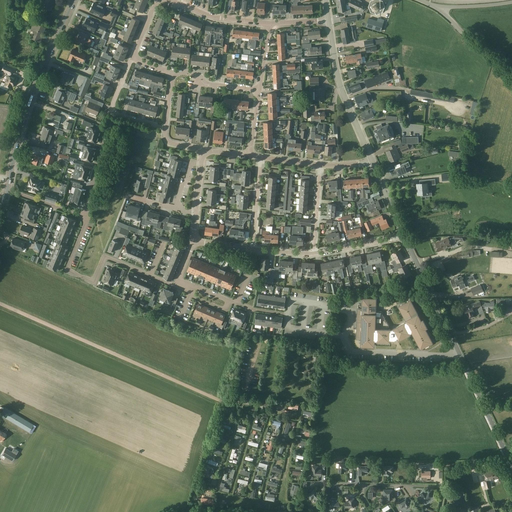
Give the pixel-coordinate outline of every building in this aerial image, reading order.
[(44,0),(42,6),(51,10),(55,0),(44,0)] [(243,0),(242,10),(249,11),(249,6),(255,7),(256,0),(243,0)] [(335,0),(337,6),(345,4),(345,5),(348,5),(362,12),(365,13),(368,7),(365,6),(366,5),(365,5),(366,4),(361,2),(356,0),(335,0)] [(378,3),(377,2),(375,2),(374,3),(373,3),(372,4),(372,5),(372,6),(371,7),(372,8),(372,9),(373,10),(373,11),(374,11),(375,11),(376,12),(377,12),(377,11),(378,11),(379,10),(380,9),(381,7),(381,6),(380,5),(380,4),(379,3),(378,3)] [(107,7),(100,4),(100,5),(94,3),(90,12),(102,17),(107,7)] [(258,7),(257,7),(257,12),(259,12),(259,13),(264,13),(265,7),(265,3),(258,3),(258,7)] [(145,8),(136,4),(133,9),(143,13),(145,8)] [(345,4),(337,6),(338,12),(344,11),(344,15),(352,14),(351,10),(346,10),(345,5),(345,4)] [(302,13),(302,6),(292,7),(292,5),(289,5),(289,10),(289,13),(292,13),(292,14),(302,13)] [(119,11),(114,9),(111,14),(117,17),(119,11)] [(182,28),(186,18),(181,16),(178,22),(182,24),(180,28),(182,28)] [(166,20),(159,17),(157,22),(164,25),(170,28),(173,29),(176,21),(174,21),(173,24),(169,23),(169,24),(165,22),(166,20)] [(130,23),(137,26),(140,21),(132,18),(131,21),(129,20),(127,19),(126,22),(128,23),(130,23)] [(189,27),(192,20),(186,18),(182,28),(184,29),(186,25),(189,27)] [(367,21),(366,27),(380,31),(383,23),(368,19),(368,18),(366,18),(366,21),(367,21)] [(87,19),(85,23),(84,23),(83,25),(84,26),(83,27),(90,30),(94,32),(96,27),(105,30),(108,25),(101,22),(100,25),(98,24),(98,23),(87,19)] [(164,25),(157,22),(155,27),(161,30),(163,27),(167,29),(169,30),(170,28),(164,25)] [(197,22),(193,33),(195,33),(196,30),(200,31),(202,25),(197,22)] [(33,35),(32,38),(40,42),(42,38),(41,38),(45,28),(34,23),(31,30),(28,29),(27,32),(33,35)] [(135,32),(137,26),(130,23),(128,28),(135,32)] [(166,32),(161,30),(155,27),(153,33),(156,34),(155,37),(163,40),(164,37),(159,35),(160,33),(172,38),(173,35),(170,34),(166,32)] [(342,36),(351,35),(356,34),(355,31),(352,31),(351,27),(352,27),(347,27),(347,29),(341,30),(342,36)] [(133,37),(135,32),(128,28),(127,31),(125,31),(122,30),(121,32),(133,37)] [(319,29),(308,31),(308,36),(302,36),(303,43),(309,42),(309,40),(320,38),(319,29)] [(242,37),(246,38),(246,31),(240,30),(239,37),(239,40),(238,44),(240,44),(241,40),(242,40),(242,37)] [(131,42),(133,37),(121,32),(120,34),(123,35),(125,36),(123,39),(131,42)] [(259,33),(253,32),(252,39),(251,45),(251,47),(253,47),(253,46),(254,42),(255,39),(259,39),(259,33)] [(277,34),(278,41),(284,40),(287,40),(291,40),(291,39),(296,39),(299,39),(299,32),(296,32),(296,35),(289,36),(289,35),(287,35),(287,33),(277,34)] [(80,37),(79,36),(77,40),(84,44),(84,43),(86,44),(86,45),(90,46),(92,41),(89,39),(89,40),(87,39),(88,36),(82,33),(80,37)] [(354,42),(353,38),(356,38),(356,34),(351,35),(342,36),(343,43),(348,42),(348,43),(354,43),(354,42)] [(101,38),(98,45),(104,47),(106,40),(101,38)] [(146,55),(152,57),(155,48),(154,47),(151,46),(152,43),(150,42),(149,45),(150,45),(146,55)] [(117,50),(126,54),(128,48),(119,44),(117,50)] [(155,48),(152,57),(157,59),(161,50),(160,49),(157,48),(158,45),(156,44),(154,47),(155,48)] [(167,52),(162,50),(163,47),(161,46),(160,49),(161,50),(157,59),(163,62),(167,52)] [(311,55),(317,54),(317,55),(321,55),(321,47),(310,48),(311,55)] [(68,59),(73,61),(75,58),(77,59),(77,60),(82,62),(86,55),(76,50),(76,51),(73,49),(71,52),(70,55),(70,56),(68,59)] [(123,60),(126,54),(117,50),(115,54),(114,54),(113,56),(114,56),(114,57),(123,60)] [(104,52),(102,57),(110,60),(111,60),(112,57),(108,55),(108,54),(104,52)] [(191,65),(197,65),(198,55),(199,55),(199,52),(197,52),(197,55),(192,55),(191,65)] [(198,55),(197,65),(203,66),(204,56),(205,56),(205,53),(203,53),(203,56),(199,55),(198,55)] [(209,67),(210,57),(211,57),(211,54),(209,53),(209,56),(205,56),(204,56),(203,66),(209,67)] [(353,61),(356,61),(357,64),(363,63),(361,53),(355,54),(345,56),(346,63),(353,61)] [(91,64),(97,66),(100,58),(94,55),(91,64)] [(216,67),(215,75),(218,75),(220,58),(213,57),(212,67),(216,67)] [(317,57),(305,58),(305,64),(312,64),(312,70),(317,69),(323,68),(322,65),(323,64),(323,62),(322,62),(322,61),(314,61),(314,58),(317,58),(317,57)] [(226,75),(233,76),(234,70),(235,63),(235,59),(233,59),(232,66),(231,66),(231,69),(227,69),(226,75)] [(247,71),(246,78),(253,79),(253,72),(254,68),(251,68),(252,65),(254,65),(254,62),(252,61),(248,61),(247,64),(248,64),(247,68),(247,71)] [(248,64),(247,64),(245,64),(245,68),(241,67),(240,70),(240,77),(246,78),(247,71),(247,68),(248,64)] [(109,72),(117,75),(120,69),(112,66),(112,65),(110,65),(109,68),(111,68),(109,72)] [(10,74),(12,70),(3,66),(1,70),(7,72),(7,73),(7,74),(7,75),(7,76),(4,83),(1,82),(0,84),(0,87),(6,90),(8,87),(10,87),(11,85),(12,86),(15,79),(9,76),(10,74)] [(356,74),(361,73),(361,69),(348,71),(349,77),(356,76),(356,75),(356,74)] [(399,81),(399,80),(400,80),(398,69),(392,70),(395,86),(399,86),(400,86),(405,86),(406,86),(404,80),(403,81),(399,81)] [(105,76),(105,77),(115,81),(117,75),(109,72),(107,71),(105,76)] [(129,90),(136,92),(137,90),(138,84),(140,79),(142,72),(136,71),(134,78),(135,78),(133,83),(136,83),(135,87),(130,86),(129,90)] [(74,76),(64,72),(64,73),(63,73),(62,74),(61,76),(61,77),(62,78),(61,81),(64,82),(63,83),(64,84),(66,85),(67,85),(68,84),(71,85),(74,76)] [(93,76),(104,81),(103,80),(105,77),(105,76),(95,72),(93,76)] [(144,85),(145,81),(147,74),(142,72),(140,79),(138,84),(140,84),(141,84),(144,85)] [(350,86),(353,93),(367,87),(367,88),(390,79),(387,72),(350,86)] [(150,87),(151,82),(153,75),(147,74),(145,81),(144,85),(144,86),(144,84),(148,85),(147,86),(150,87)] [(158,88),(158,87),(162,88),(163,85),(162,85),(164,78),(158,77),(156,84),(155,89),(154,92),(154,91),(153,96),(160,98),(161,93),(156,92),(157,87),(158,88)] [(318,85),(318,77),(310,78),(310,92),(315,91),(315,100),(324,100),(324,89),(318,89),(318,85)] [(105,85),(100,95),(108,98),(112,88),(105,85)] [(61,88),(60,91),(58,90),(57,94),(55,100),(62,103),(65,96),(69,97),(68,99),(74,101),(77,94),(61,88)] [(411,90),(410,94),(415,95),(416,96),(439,100),(454,103),(455,98),(436,94),(419,91),(411,90)] [(356,100),(359,107),(373,101),(369,91),(360,95),(361,98),(356,100)] [(91,99),(89,102),(86,110),(96,115),(100,106),(97,105),(99,101),(91,98),(91,97),(86,95),(85,98),(89,100),(89,99),(91,99)] [(127,109),(133,111),(136,101),(130,99),(127,109)] [(138,112),(141,102),(136,101),(133,111),(138,112)] [(144,114),(147,104),(141,102),(138,112),(144,114)] [(149,116),(152,105),(147,104),(144,114),(149,116)] [(152,105),(149,116),(155,117),(158,107),(152,105)] [(371,109),(362,112),(364,116),(362,116),(364,120),(374,116),(371,109)] [(315,112),(315,116),(311,116),(311,122),(320,122),(320,119),(324,119),(324,112),(315,112)] [(49,114),(47,121),(58,125),(61,117),(56,115),(55,116),(49,114)] [(184,120),(184,123),(186,123),(186,121),(187,121),(190,122),(189,128),(193,128),(194,120),(190,120),(184,120)] [(63,131),(68,133),(69,130),(70,130),(72,123),(65,121),(63,127),(64,128),(63,131)] [(264,123),(264,129),(272,129),(275,129),(275,130),(282,130),(282,126),(275,126),(271,126),(271,122),(264,123)] [(243,132),(244,123),(237,123),(237,129),(236,133),(236,137),(235,145),(236,145),(236,146),(239,146),(240,145),(241,145),(241,141),(242,141),(242,142),(243,142),(243,138),(242,138),(242,132),(243,132)] [(381,124),(376,126),(377,129),(374,130),(376,135),(376,137),(378,142),(381,141),(382,143),(390,140),(389,137),(393,136),(388,124),(382,127),(381,124)] [(205,137),(208,137),(209,126),(205,126),(205,130),(198,129),(197,140),(204,141),(205,137)] [(101,131),(90,127),(88,133),(99,137),(101,131)] [(45,128),(39,143),(49,147),(54,131),(45,128)] [(229,144),(235,145),(236,137),(236,133),(237,129),(236,131),(232,130),(231,137),(228,137),(228,140),(230,140),(229,144)] [(222,143),(223,132),(215,131),(214,142),(222,143)] [(308,151),(314,152),(314,145),(315,139),(316,135),(315,135),(315,132),(311,132),(311,138),(312,138),(312,141),(308,141),(307,144),(308,144),(308,151)] [(97,143),(99,137),(88,133),(86,139),(97,143)] [(316,135),(315,139),(314,145),(314,152),(320,153),(320,149),(321,149),(322,146),(320,146),(321,144),(322,144),(322,141),(320,141),(321,136),(316,135)] [(298,143),(299,137),(296,137),(296,139),(295,143),(294,150),(300,151),(301,147),(302,147),(303,144),(298,143)] [(289,145),(288,149),(294,150),(295,143),(296,139),(289,138),(288,142),(288,145),(289,145)] [(325,154),(331,154),(332,148),(335,148),(335,145),(336,145),(335,138),(331,138),(331,139),(327,140),(328,145),(327,146),(326,146),(325,154)] [(96,150),(85,146),(84,146),(85,143),(84,142),(79,141),(79,144),(83,145),(81,152),(83,152),(94,155),(96,150)] [(273,147),(272,143),(276,143),(281,143),(280,147),(283,148),(284,142),(283,142),(283,141),(272,141),(265,142),(265,148),(266,148),(266,149),(270,149),(270,148),(273,147)] [(56,153),(62,154),(64,146),(59,144),(56,153)] [(390,150),(386,152),(390,162),(398,159),(394,151),(397,150),(395,144),(389,147),(390,150)] [(94,155),(83,152),(81,158),(93,161),(94,155)] [(42,162),(52,165),(55,156),(46,153),(45,158),(43,157),(43,158),(42,158),(42,157),(40,156),(39,157),(35,155),(34,159),(33,159),(33,161),(33,162),(41,165),(42,162)] [(183,162),(183,161),(177,160),(177,157),(171,155),(170,159),(170,161),(170,164),(180,166),(182,167),(182,164),(181,163),(182,161),(183,162),(182,162),(183,162)] [(90,174),(91,168),(83,166),(84,163),(77,161),(76,164),(80,165),(78,171),(90,174)] [(395,168),(390,171),(392,176),(397,174),(398,175),(410,171),(408,166),(410,166),(408,162),(402,164),(402,163),(394,166),(395,168)] [(211,167),(210,173),(219,174),(223,175),(230,175),(230,172),(230,170),(224,169),(224,172),(218,171),(218,167),(211,167)] [(179,172),(167,169),(167,171),(168,172),(167,174),(171,175),(170,175),(174,176),(178,177),(179,172)] [(230,175),(230,176),(236,177),(241,177),(250,178),(250,171),(243,171),(242,174),(236,173),(233,173),(234,170),(230,170),(230,172),(230,175)] [(79,180),(79,178),(88,180),(90,174),(78,171),(77,177),(74,176),(74,178),(72,178),(71,181),(79,184),(81,180),(79,180)] [(167,174),(162,173),(161,178),(166,179),(165,180),(173,182),(173,181),(174,176),(170,175),(171,175),(167,174)] [(136,183),(135,186),(136,186),(136,190),(142,191),(144,185),(146,186),(148,177),(143,176),(142,181),(138,180),(137,183),(136,183)] [(301,186),(309,186),(309,180),(308,180),(308,176),(301,176),(301,179),(301,186)] [(32,187),(31,191),(36,193),(38,188),(39,189),(40,184),(39,184),(40,181),(31,178),(31,181),(30,181),(28,186),(32,187)] [(422,196),(428,195),(428,193),(428,192),(428,191),(427,185),(435,184),(435,179),(420,181),(420,184),(417,184),(417,187),(416,187),(416,189),(417,189),(418,194),(422,194),(422,196)] [(344,188),(350,187),(350,180),(342,180),(342,188),(344,188)] [(339,201),(342,201),(341,195),(340,188),(337,188),(337,181),(329,181),(329,190),(336,189),(337,195),(338,195),(338,201),(339,201)] [(161,190),(163,190),(171,192),(172,189),(171,189),(171,187),(159,184),(159,186),(162,187),(161,190)] [(84,197),(86,190),(78,188),(76,187),(73,194),(84,197)] [(155,200),(166,203),(168,197),(170,198),(170,197),(169,197),(169,195),(171,195),(171,192),(163,190),(162,193),(157,192),(155,200)] [(220,198),(221,198),(224,198),(225,195),(220,195),(215,194),(216,191),(208,190),(208,197),(220,198)] [(45,198),(45,200),(55,204),(56,201),(58,196),(47,193),(45,198)] [(81,204),(84,197),(73,194),(71,201),(74,202),(78,203),(77,204),(80,205),(80,204),(81,204)] [(382,208),(378,200),(374,202),(372,198),(366,200),(364,201),(357,204),(359,209),(362,208),(361,207),(368,204),(368,205),(371,213),(382,208)] [(24,208),(23,209),(35,213),(37,207),(25,203),(25,204),(24,204),(23,207),(24,208)] [(124,210),(123,216),(126,217),(127,214),(132,216),(135,205),(129,204),(127,211),(124,210)] [(135,205),(132,216),(138,217),(137,219),(140,220),(142,214),(139,213),(141,207),(135,205)] [(35,213),(23,209),(23,210),(22,210),(20,214),(21,214),(21,215),(28,218),(27,221),(33,223),(35,220),(33,219),(35,213)] [(143,217),(141,224),(147,226),(148,224),(151,225),(154,212),(152,211),(150,212),(148,211),(149,211),(149,210),(148,210),(146,218),(143,217)] [(161,222),(158,221),(160,213),(159,213),(159,214),(157,214),(156,212),(154,212),(151,225),(154,225),(153,227),(160,229),(161,222)] [(172,230),(173,226),(176,217),(173,216),(172,217),(170,217),(170,216),(170,215),(168,223),(164,223),(163,229),(169,231),(169,229),(172,230)] [(65,216),(63,221),(73,226),(76,221),(65,216)] [(377,217),(370,220),(372,224),(372,225),(380,222),(382,229),(389,226),(386,219),(383,220),(382,216),(378,218),(377,217)] [(178,217),(176,217),(173,226),(176,227),(175,232),(181,234),(183,227),(179,226),(181,218),(180,218),(181,218),(180,219),(179,219),(178,217)] [(229,237),(237,238),(238,230),(238,223),(239,220),(236,219),(234,229),(230,229),(229,237)] [(63,221),(61,226),(71,231),(73,226),(63,221)] [(212,228),(211,235),(218,236),(218,233),(223,234),(224,226),(221,226),(221,225),(220,225),(220,228),(216,228),(217,224),(215,224),(215,221),(214,221),(213,225),(213,228),(212,228)] [(241,224),(238,223),(238,230),(237,238),(244,239),(245,231),(243,230),(243,227),(241,227),(241,224)] [(205,234),(211,235),(212,228),(213,228),(213,225),(209,224),(209,227),(206,227),(205,234)] [(42,230),(41,230),(34,227),(33,229),(30,228),(30,229),(22,225),(20,232),(28,235),(29,232),(31,233),(30,238),(38,241),(42,230)] [(61,226),(59,231),(69,235),(71,231),(61,226)] [(270,241),(271,242),(271,234),(272,234),(272,232),(272,230),(272,227),(267,227),(266,230),(263,230),(262,238),(265,238),(264,241),(267,241),(267,242),(270,242),(270,241)] [(331,230),(332,232),(334,240),(340,239),(338,232),(337,228),(331,230)] [(59,231),(57,236),(67,240),(69,235),(59,231)] [(57,236),(55,241),(68,246),(65,245),(67,240),(57,236)] [(127,245),(123,255),(128,257),(132,246),(128,244),(130,239),(127,237),(124,244),(127,245)] [(448,240),(448,238),(435,243),(438,252),(451,246),(450,244),(456,242),(454,237),(448,240)] [(25,242),(13,238),(10,247),(22,251),(23,247),(26,248),(28,244),(25,242)] [(120,241),(116,239),(115,241),(113,240),(109,249),(114,251),(117,245),(118,246),(120,241)] [(68,246),(55,241),(57,242),(55,247),(66,251),(68,246)] [(137,248),(132,246),(128,257),(133,259),(137,248)] [(55,247),(53,252),(63,256),(66,251),(55,247)] [(184,250),(175,247),(174,250),(171,249),(170,251),(173,252),(182,256),(184,250)] [(142,251),(137,248),(133,259),(138,261),(142,251)] [(394,268),(401,264),(400,261),(403,259),(399,250),(392,254),(395,260),(392,262),(394,267),(394,268)] [(441,259),(443,263),(457,258),(457,259),(470,257),(473,256),(480,255),(480,250),(472,250),(468,251),(456,253),(455,253),(441,259)] [(147,253),(142,251),(138,261),(143,264),(147,253)] [(173,252),(170,251),(169,252),(172,254),(171,257),(179,261),(182,256),(173,252)] [(386,268),(385,262),(382,262),(380,251),(373,253),(375,263),(378,262),(378,263),(379,263),(380,266),(381,266),(381,270),(383,270),(384,274),(387,273),(386,272),(387,271),(386,268)] [(53,252),(51,256),(61,261),(63,256),(53,252)] [(372,264),(375,263),(373,253),(367,254),(369,264),(369,265),(367,265),(367,267),(368,273),(371,273),(370,268),(372,268),(372,264)] [(367,267),(367,265),(366,265),(365,260),(362,261),(361,255),(355,256),(358,269),(359,272),(362,271),(361,264),(362,264),(363,267),(367,267)] [(61,261),(51,256),(49,261),(59,266),(61,261)] [(358,269),(355,256),(350,258),(351,263),(347,264),(349,273),(353,272),(352,268),(354,267),(355,270),(358,269)] [(179,261),(171,257),(170,260),(166,259),(166,261),(169,262),(177,266),(179,261)] [(193,257),(190,264),(195,267),(198,260),(193,257)] [(340,273),(341,278),(344,277),(342,268),(345,267),(347,267),(346,265),(344,265),(343,259),(337,260),(340,273)] [(198,260),(195,267),(201,269),(204,262),(198,260)] [(338,274),(340,273),(337,260),(332,261),(334,273),(334,270),(337,269),(338,274)] [(49,261),(47,261),(45,266),(57,271),(59,266),(49,261)] [(169,262),(166,261),(165,262),(168,264),(167,267),(175,271),(177,266),(169,262)] [(285,274),(286,261),(280,261),(280,265),(279,265),(279,267),(275,267),(274,278),(278,279),(279,274),(285,275),(285,274)] [(331,274),(334,273),(332,261),(326,262),(329,276),(331,275),(331,274)] [(204,262),(201,269),(206,271),(209,264),(204,262)] [(307,275),(308,263),(302,262),(302,267),(298,267),(298,277),(301,277),(302,272),(304,272),(304,275),(307,275)] [(327,276),(329,276),(326,262),(320,263),(322,272),(326,271),(327,276)] [(307,275),(307,277),(311,278),(311,276),(313,276),(313,278),(317,278),(318,268),(314,268),(315,263),(308,263),(307,275)] [(190,264),(187,272),(192,274),(195,267),(190,264)] [(209,264),(206,271),(211,273),(214,266),(209,264)] [(387,271),(388,271),(389,274),(393,272),(394,273),(396,272),(399,271),(403,278),(411,274),(406,265),(402,267),(401,264),(394,268),(392,269),(391,269),(390,266),(386,268),(387,271)] [(211,273),(217,276),(220,269),(215,267),(214,266),(211,273)] [(175,271),(167,267),(166,270),(162,269),(162,271),(165,272),(173,276),(175,271)] [(192,274),(198,276),(201,269),(195,267),(192,274)] [(107,269),(105,275),(115,279),(118,274),(107,269)] [(201,269),(198,276),(203,278),(206,271),(201,269)] [(220,269),(217,276),(222,278),(225,271),(220,269)] [(171,281),(173,276),(165,272),(162,271),(161,272),(164,274),(163,277),(171,281)] [(206,271),(203,278),(208,281),(211,273),(206,271)] [(225,271),(222,278),(227,280),(230,273),(225,271)] [(134,274),(129,272),(125,283),(130,285),(134,274)] [(209,281),(214,283),(217,276),(211,273),(208,281),(209,281)] [(227,280),(233,282),(236,275),(230,273),(227,280)] [(140,276),(134,274),(130,285),(135,287),(140,276)] [(105,275),(102,281),(113,285),(115,279),(105,275)] [(144,278),(140,276),(135,287),(140,289),(144,278)] [(217,276),(214,283),(219,285),(222,278),(217,276)] [(461,276),(458,277),(457,276),(453,278),(454,279),(451,280),(453,287),(459,285),(460,289),(465,287),(464,283),(466,282),(465,279),(463,280),(461,276)] [(149,280),(144,278),(140,289),(145,291),(149,280)] [(219,285),(224,287),(227,280),(222,278),(219,285)] [(155,283),(149,280),(145,291),(150,293),(155,283)] [(230,290),(233,282),(227,280),(224,287),(230,290)] [(483,292),(480,285),(471,289),(473,295),(483,292)] [(168,291),(164,289),(163,292),(161,291),(160,294),(161,295),(160,298),(161,298),(160,300),(164,302),(168,291)] [(164,302),(168,303),(168,302),(169,302),(170,299),(172,300),(173,296),(172,295),(173,293),(168,291),(164,302)] [(265,295),(259,294),(258,297),(257,305),(264,306),(265,295)] [(271,307),(272,296),(265,295),(264,306),(271,307)] [(277,308),(279,297),(272,296),(271,307),(277,308)] [(285,301),(285,298),(279,297),(277,308),(284,309),(285,301)] [(376,299),(363,299),(362,310),(358,310),(358,309),(357,330),(358,330),(358,333),(357,333),(357,339),(357,338),(361,338),(361,345),(366,345),(369,345),(369,346),(374,346),(374,339),(377,339),(377,341),(386,341),(386,340),(394,340),(398,338),(400,336),(401,338),(410,334),(409,332),(411,331),(420,348),(425,345),(427,344),(428,344),(432,342),(428,334),(427,335),(425,333),(427,332),(423,325),(425,324),(423,320),(420,321),(418,319),(420,318),(417,314),(416,312),(416,311),(414,307),(413,307),(412,305),(410,300),(399,306),(406,321),(392,329),(391,329),(390,329),(389,329),(389,327),(390,327),(382,311),(375,311),(376,299)] [(481,309),(482,309),(479,301),(476,302),(476,303),(471,305),(464,308),(466,315),(467,314),(469,318),(474,316),(473,312),(474,312),(473,310),(475,309),(475,308),(477,307),(479,310),(480,314),(483,313),(481,309)] [(491,313),(491,309),(494,309),(494,303),(494,301),(490,301),(490,303),(484,303),(485,306),(483,306),(483,309),(485,309),(485,313),(491,313)] [(205,306),(198,304),(194,313),(201,316),(205,306)] [(211,309),(205,306),(201,316),(207,319),(211,309)] [(240,311),(235,308),(230,319),(236,322),(235,324),(240,311)] [(218,312),(211,309),(207,319),(214,322),(218,312)] [(246,313),(240,311),(235,324),(241,326),(246,313)] [(225,315),(218,312),(214,322),(221,324),(225,315)] [(255,321),(254,324),(261,325),(263,315),(256,314),(255,321)] [(268,326),(269,316),(263,315),(261,325),(268,326)] [(276,317),(269,316),(268,326),(274,327),(276,317)] [(281,325),(282,318),(276,317),(274,327),(281,328),(281,325)] [(313,356),(310,371),(316,372),(319,357),(313,356)] [(0,415),(29,432),(33,425),(4,408),(0,415)] [(229,430),(231,427),(225,425),(226,423),(224,422),(223,424),(222,424),(221,427),(229,430)] [(309,436),(310,429),(302,427),(301,430),(306,431),(305,435),(309,436)] [(12,461),(18,451),(14,449),(12,452),(5,448),(2,454),(12,461)] [(338,463),(338,472),(344,472),(344,468),(347,468),(347,463),(338,463)] [(207,469),(205,476),(209,478),(210,473),(213,474),(214,470),(211,470),(212,468),(205,466),(204,468),(207,469)] [(318,466),(312,466),(312,476),(321,476),(321,470),(318,470),(318,466)] [(363,472),(368,472),(369,466),(358,466),(357,475),(363,476),(363,472)] [(392,467),(383,467),(383,476),(389,476),(389,472),(392,472),(392,467)] [(490,481),(498,478),(495,469),(485,472),(487,480),(482,481),(485,489),(491,487),(490,481)] [(421,471),(421,477),(421,482),(427,481),(427,478),(430,478),(430,471),(425,471),(421,471)] [(450,502),(458,504),(460,495),(458,495),(458,492),(451,490),(451,489),(447,487),(445,494),(450,495),(450,493),(452,494),(450,502)] [(392,500),(392,490),(383,490),(383,496),(387,496),(387,499),(392,500)] [(426,494),(425,490),(419,494),(424,502),(433,497),(429,492),(426,494)] [(314,499),(316,501),(320,497),(314,491),(307,497),(311,501),(314,499)] [(336,498),(330,498),(330,508),(339,508),(339,502),(336,502),(336,498)] [(354,508),(354,498),(348,498),(348,502),(345,502),(345,508),(354,508)] [(411,506),(406,498),(398,503),(401,508),(404,506),(406,509),(411,506)]
